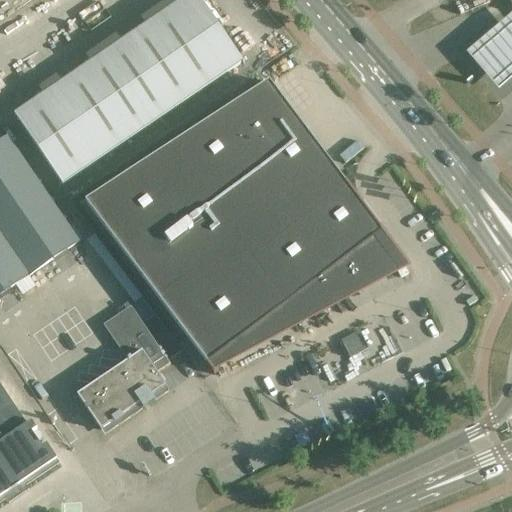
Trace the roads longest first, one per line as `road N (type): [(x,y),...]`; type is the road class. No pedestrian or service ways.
road 1 (secondary): [(469,176),(319,0)]
road 2 (tertiary): [(509,402),(489,425),(309,511)]
